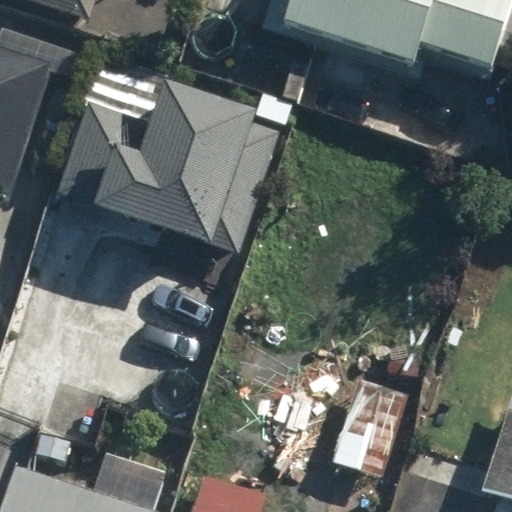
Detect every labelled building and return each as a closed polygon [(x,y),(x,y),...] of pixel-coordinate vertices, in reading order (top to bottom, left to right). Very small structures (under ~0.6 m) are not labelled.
[(0,0),(0,2),(102,37),(114,0),(121,0),(136,5),(137,0),(0,0)] [(511,0),(274,0),(264,32),(295,43),(300,29),(427,69),(434,48),(504,70),(511,42),(511,0)] [(0,197),(19,203),(63,64),(0,44),(0,197)] [(269,115),(113,58),(62,199),(218,256),(269,115)] [(243,358),(369,395),(413,244),(287,208),(243,358)] [(189,511),(326,511),(355,415),(228,378),(189,511)] [(511,420),(487,491),(511,500),(511,420)] [(114,453),(100,496),(26,473),(13,511),(162,511),(175,472),(114,453)]
